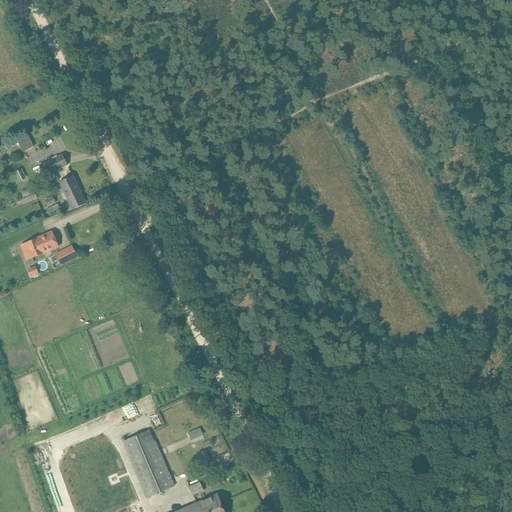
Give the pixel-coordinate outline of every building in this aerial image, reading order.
[(29,137),(19,141),(23,151),(33,147),(29,137)] [(63,155),(39,166),(44,176),(68,165),(63,155)] [(22,171),(15,174),(19,180),(25,177),(22,171)] [(73,176),(59,182),(72,210),(86,203),(73,176)] [(30,189),(22,193),(25,198),(32,194),(30,189)] [(53,198),(46,201),(49,207),(56,203),(53,198)] [(52,232),(20,246),(27,260),(58,247),(52,232)] [(72,246),(55,255),(61,265),(77,257),(72,246)] [(36,267),(28,270),(31,275),(38,272),(36,267)] [(192,440),(203,435),(200,428),(189,433),(192,440)] [(141,434),(123,442),(147,498),(174,486),(177,485),(172,474),(169,476),(150,430),(141,434)] [(206,451),(200,454),(205,465),(211,462),(206,451)] [(202,482),(191,485),(196,501),(207,498),(202,482)] [(224,511),(217,495),(177,511),(224,511)]
